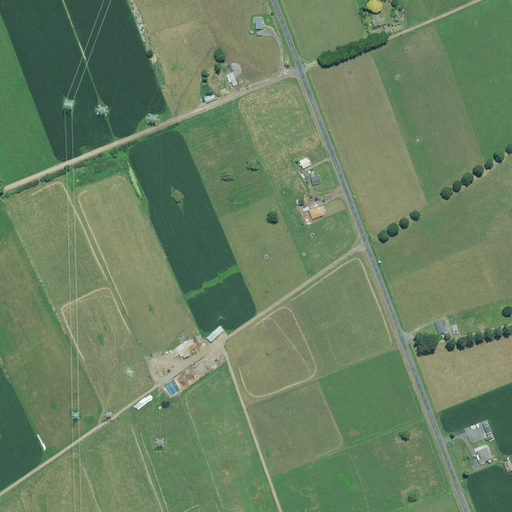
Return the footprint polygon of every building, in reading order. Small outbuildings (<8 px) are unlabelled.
[(386,24),(384,17),(382,18),(380,12),(372,15),(373,20),(372,20),(374,26),(372,27),(373,30),(382,27),(381,25),(386,24)] [(238,85),(233,73),(227,75),(230,83),(232,82),(234,86),(238,85)] [(217,100),(214,93),(204,97),(207,103),(217,100)] [(309,160),(307,158),(300,161),(303,168),(311,165),(310,162),(311,162),(310,160),(309,160)] [(319,176),(318,173),(311,174),(313,185),(322,183),(320,176),(319,176)] [(319,210),(318,208),(310,211),(313,219),(324,215),(322,209),(319,210)] [(445,332),(441,320),(434,323),(438,335),(445,332)] [(225,330),(221,326),(207,338),(211,342),(225,330)] [(196,348),(193,343),(179,353),(182,357),(183,356),(185,359),(195,352),(193,350),(196,348)] [(168,366),(166,363),(161,367),(164,372),(171,368),(169,366),(168,366)] [(491,443),(494,442),(488,423),(483,425),(487,437),(485,438),(486,441),(487,440),(488,444),(491,443)] [(485,464),(485,462),(491,459),(486,448),(476,451),(478,455),(476,456),(478,463),(479,462),(481,465),(485,464)] [(511,470),(511,464),(510,460),(503,463),(507,473),(511,470)]
